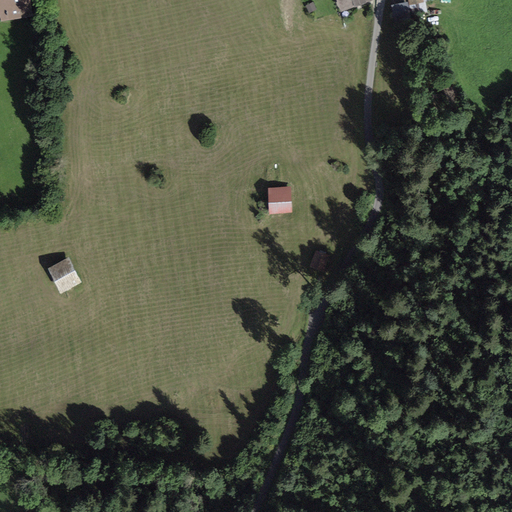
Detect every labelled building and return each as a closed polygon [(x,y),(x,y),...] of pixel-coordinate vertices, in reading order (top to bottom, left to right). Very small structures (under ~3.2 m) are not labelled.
[(0,0),(0,14),(1,18),(37,12),(35,0),(0,0)] [(337,0),(342,11),(370,0),(337,0)] [(408,0),(409,1),(411,15),(429,12),(427,2),(434,0),(408,0)] [(317,9),(313,1),(306,5),(309,13),(317,9)] [(411,15),(409,1),(391,5),(395,24),(412,20),(411,15)] [(293,213),(291,186),(268,187),(270,214),(293,213)] [(326,272),(331,255),(315,250),(309,267),(326,272)] [(82,282),(69,256),(48,267),(61,292),(82,282)]
